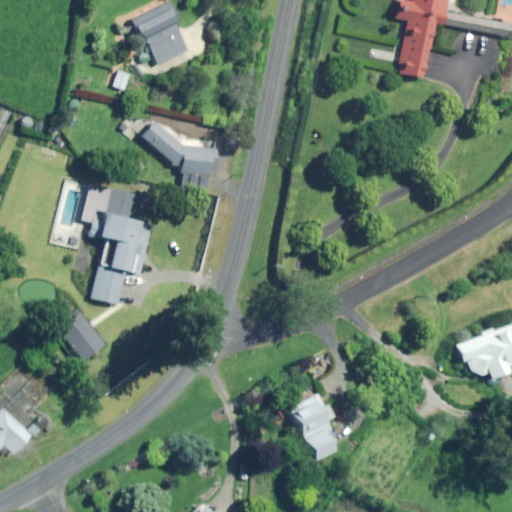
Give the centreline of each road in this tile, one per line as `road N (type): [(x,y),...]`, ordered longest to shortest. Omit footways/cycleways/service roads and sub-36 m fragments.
road 1 (unclassified): [(290,0),(232,273),(208,333)]
road 2 (unclassified): [(208,333),(239,339),(305,320),(434,254),(511,203)]
road 3 (unclassified): [(208,333),(154,403),(41,481)]
